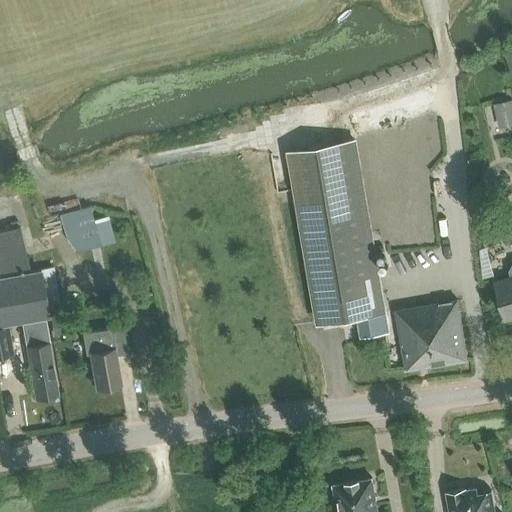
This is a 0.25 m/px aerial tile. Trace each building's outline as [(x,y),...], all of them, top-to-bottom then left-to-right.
[(511,100),(498,103),(503,126),(511,124),(511,100)] [(386,312),(356,138),(284,150),(314,324),(360,316),(386,312)] [(90,204),(60,214),(67,238),(78,252),(101,244),(90,204)] [(433,226),(439,215),(427,209),(421,220),(433,226)] [(21,226),(20,226),(0,230),(0,324),(31,318),(50,314),(48,301),(41,268),(30,270),(21,226)] [(438,284),(453,283),(453,245),(413,246),(413,269),(433,269),(433,274),(438,273),(438,284)] [(511,265),(510,270),(511,277),(495,281),(506,318),(511,316),(511,265)] [(458,297),(395,308),(406,370),(469,359),(458,297)] [(51,317),(62,315),(59,298),(48,301),(50,314),(51,317)] [(360,316),(364,336),(389,331),(386,312),(360,316)] [(50,314),(31,318),(36,343),(27,345),(37,398),(60,394),(50,341),(55,340),(51,317),(50,314)] [(66,316),(53,318),(55,335),(69,333),(66,316)] [(0,354),(14,352),(9,325),(0,326),(0,354)] [(84,332),(88,353),(91,352),(98,387),(122,383),(117,355),(129,352),(125,329),(114,331),(114,327),(84,332)] [(374,511),(369,479),(335,485),(338,511),(374,511)] [(467,490),(466,489),(448,492),(451,511),(495,511),(492,490),(479,493),(478,488),(467,490)]
